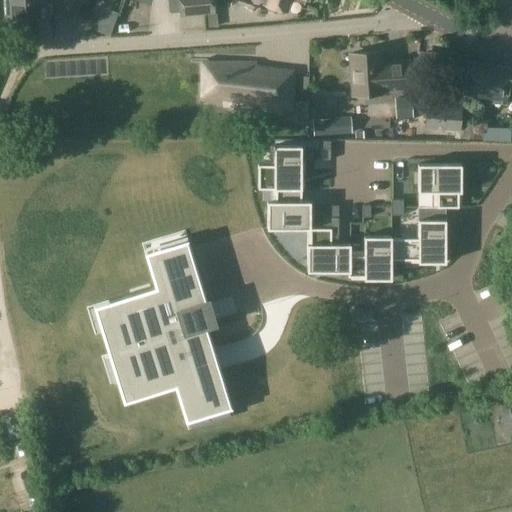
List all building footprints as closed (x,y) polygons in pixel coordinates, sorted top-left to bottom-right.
[(42,18),(40,0),(11,0),(13,20),(42,18)] [(63,0),(58,12),(73,20),(82,0),(63,0)] [(181,0),(182,13),(216,10),(215,0),(181,0)] [(265,0),(263,6),(280,11),(283,0),(265,0)] [(283,0),(280,11),(287,14),(291,2),(303,6),(305,1),(309,3),(310,0),(283,0)] [(58,49),(75,48),(75,27),(57,28),(58,49)] [(379,52),(349,55),(352,96),(382,93),(382,91),(407,89),(405,62),(386,63),(387,65),(380,65),(379,52)] [(251,59),(196,58),(194,95),(256,105),(256,109),(290,110),(290,68),(251,62),(251,59)] [(504,104),(509,69),(468,63),(463,98),(504,104)] [(394,98),(396,119),(413,118),(411,97),(394,98)] [(306,122),(306,102),(296,102),(296,122),(306,122)] [(460,107),(427,104),(425,128),(458,131),(460,107)] [(351,117),(312,119),(313,136),(352,134),(351,117)] [(318,148),(330,148),(330,140),(318,140),(318,148)] [(304,148),(276,148),(275,167),(260,167),(260,190),(277,190),(303,190),(304,148)] [(461,166),(417,166),(417,193),(436,193),(436,209),(458,209),(458,193),(460,193),(461,166)] [(303,190),(277,190),(277,202),(270,202),(269,230),(312,229),(312,202),(303,202),(303,190)] [(403,207),(403,199),(391,199),(391,207),(403,207)] [(338,205),(330,205),(330,218),(338,217),(338,205)] [(370,218),(370,205),(362,205),(362,218),(370,218)] [(403,216),(403,207),(391,207),(391,215),(403,216)] [(330,227),(330,216),(322,216),(322,227),(330,227)] [(417,239),(392,239),(392,261),(418,261),(417,263),(444,263),(445,220),(417,220),(417,239)] [(332,230),(312,229),(311,244),(309,244),(309,272),(349,272),(349,277),(351,277),(351,256),(351,244),(332,244),(332,230)] [(188,231),(145,244),(159,287),(91,308),(99,335),(114,331),(120,350),(106,355),(114,383),(129,378),(135,398),(177,385),(190,429),(237,414),(203,306),(210,304),(188,231)] [(363,256),(351,256),(351,277),(364,277),(364,280),(391,280),(392,261),(392,239),(392,237),(364,237),(363,256)] [(511,434),(511,407),(500,410),(506,436),(511,434)]
